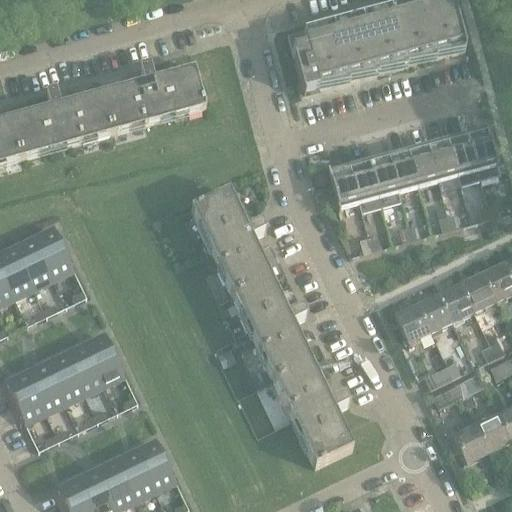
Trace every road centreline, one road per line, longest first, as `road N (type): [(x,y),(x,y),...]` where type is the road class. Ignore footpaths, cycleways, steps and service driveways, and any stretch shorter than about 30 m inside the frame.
road 1 (residential): [(415,458),(293,198),(280,145)]
road 2 (residential): [(0,71),(247,1)]
road 3 (residential): [(280,145),(482,87)]
road 4 (residential): [(280,145),(247,1)]
road 5 (residential): [(415,458),(306,511)]
